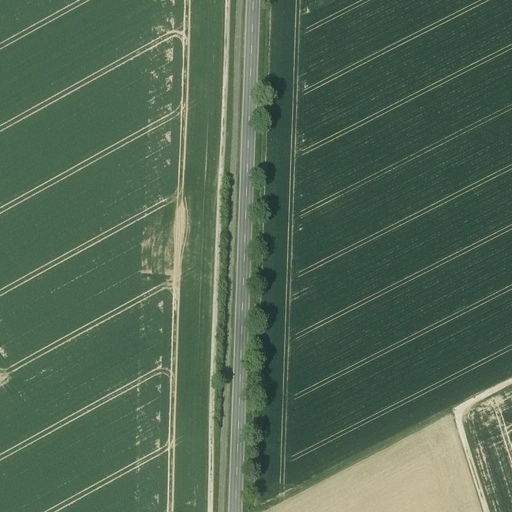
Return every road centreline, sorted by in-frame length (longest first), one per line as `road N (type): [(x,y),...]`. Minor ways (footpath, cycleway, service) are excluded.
road 1 (secondary): [(234,511),(252,0)]
road 2 (track): [(209,511),(227,0)]
road 3 (track): [(453,411),(258,509)]
road 4 (track): [(511,379),(453,411),(485,511)]
